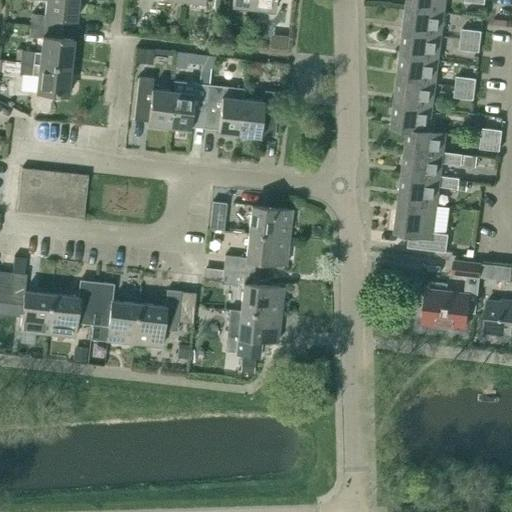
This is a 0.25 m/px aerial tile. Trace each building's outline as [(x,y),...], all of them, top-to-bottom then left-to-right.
[(32,12),(31,23),(63,27),(64,18),(76,19),(78,0),(41,0),(46,1),(45,14),(32,12)] [(233,0),(232,6),(255,8),(256,0),(233,0)] [(256,0),(255,8),(260,9),(259,12),(273,13),(273,10),(274,10),(275,0),(256,0)] [(407,0),(406,8),(444,13),(446,0),(407,0)] [(404,32),(441,37),(444,13),(406,8),(404,32)] [(74,40),(61,39),(63,27),(31,23),(30,35),(42,37),(40,53),(22,51),(21,61),(71,67),(74,40)] [(462,29),(461,39),(481,41),(482,31),(462,29)] [(400,55),(438,60),(441,37),(404,32),(400,55)] [(270,34),(269,48),(287,50),(289,36),(270,34)] [(460,49),(480,51),(481,41),(461,39),(460,49)] [(137,48),(135,62),(152,64),(153,49),(137,48)] [(211,68),(216,69),(218,56),(178,52),(176,68),(188,69),(188,66),(201,67),(211,68)] [(398,79),(436,84),(438,60),(400,55),(398,79)] [(71,67),(21,61),(0,58),(0,69),(20,72),(20,74),(38,76),(36,91),(68,95),(71,67)] [(263,62),(250,61),(249,74),(262,75),(263,62)] [(201,67),(199,83),(209,84),(211,68),(201,67)] [(134,119),(148,121),(148,124),(170,127),(174,91),(152,88),(154,77),(139,76),(134,119)] [(457,76),(456,87),(475,89),(476,78),(457,76)] [(395,103),(432,108),(436,84),(398,79),(395,103)] [(175,81),(174,91),(170,127),(190,129),(191,126),(206,127),(210,85),(209,84),(199,83),(195,83),(175,81)] [(218,132),(240,135),(244,99),(244,89),(233,87),(210,85),(206,127),(219,129),(218,132)] [(456,87),(454,96),(474,99),(475,89),(456,87)] [(265,90),(264,101),(244,99),(240,135),(260,137),(261,134),(275,135),(280,92),(265,90)] [(408,128),(430,131),(432,108),(395,103),(392,127),(408,129),(408,128)] [(408,129),(404,156),(443,160),(444,151),(446,133),(430,131),(408,128),(408,129)] [(483,128),(482,137),(501,140),(502,130),(483,128)] [(501,140),(482,137),(480,148),(500,150),(501,140)] [(443,160),(442,162),(462,164),(463,154),(444,151),(443,160)] [(477,156),(463,155),(462,165),(476,167),(477,156)] [(404,156),(401,181),(439,186),(441,175),(442,162),(443,160),(404,156)] [(33,168),(22,167),(20,189),(31,190),(33,168)] [(44,169),(33,168),(31,190),(42,191),(44,169)] [(53,192),(55,171),(44,169),(42,191),(53,192)] [(66,172),(55,171),(53,192),(64,193),(66,172)] [(75,195),(77,173),(66,172),(64,193),(75,195)] [(88,174),(77,173),(75,195),(86,196),(88,174)] [(441,175),(439,186),(459,188),(460,177),(441,175)] [(459,188),(467,189),(468,181),(460,180),(459,188)] [(398,206),(436,211),(439,186),(401,181),(398,206)] [(29,211),(31,190),(20,189),(18,210),(29,211)] [(31,190),(29,211),(40,212),(42,191),(31,190)] [(53,192),(42,191),(40,212),(50,213),(53,192)] [(53,192),(50,213),(62,215),(64,193),(53,192)] [(75,195),(64,193),(62,215),(72,216),(75,195)] [(75,195),(72,216),(84,217),(86,196),(75,195)] [(226,202),(213,201),(210,228),(224,229),(226,202)] [(252,205),(249,232),(290,236),(292,210),(252,205)] [(448,233),(434,231),(436,211),(398,206),(395,233),(409,234),(408,246),(446,251),(448,233)] [(225,255),(224,268),(254,272),(256,260),(287,263),(290,236),(249,232),(246,257),(225,255)] [(465,294),(428,290),(424,324),(464,329),(466,312),(476,313),(482,263),(454,260),(453,273),(467,275),(465,294)] [(483,260),(482,271),(493,272),(494,261),(483,260)] [(498,265),(497,279),(510,281),(511,267),(498,265)] [(243,285),(241,309),(281,314),(284,287),(253,283),(254,272),(224,268),(222,283),(243,285)] [(0,301),(9,303),(12,272),(0,270),(0,301)] [(26,274),(12,272),(9,303),(23,304),(20,331),(47,333),(52,293),(25,290),(26,274)] [(78,295),(52,293),(47,333),(74,337),(76,322),(92,324),(97,281),(80,280),(78,295)] [(97,281),(92,324),(109,326),(108,340),(134,343),(139,302),(112,299),(114,283),(97,281)] [(139,302),(134,343),(161,346),(163,329),(177,330),(178,322),(178,321),(182,291),(167,289),(166,305),(139,302)] [(196,292),(182,291),(178,321),(192,323),(196,292)] [(511,303),(487,301),(484,331),(511,333),(511,303)] [(229,308),(226,335),(278,341),(281,314),(241,309),(229,308)] [(177,357),(188,359),(189,345),(179,344),(177,357)] [(86,361),(87,347),(74,346),(73,359),(86,361)] [(242,359),(241,372),(254,373),(255,360),(242,359)]
